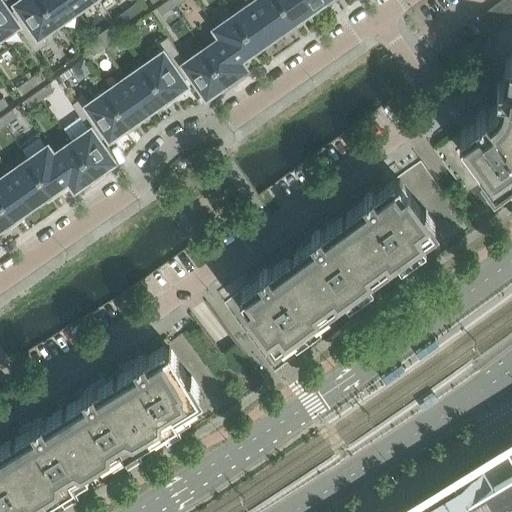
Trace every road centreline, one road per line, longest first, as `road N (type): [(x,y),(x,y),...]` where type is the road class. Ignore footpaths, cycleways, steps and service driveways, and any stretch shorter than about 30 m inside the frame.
road 1 (residential): [(0,365),(11,382),(40,383),(185,290),(410,127),(426,110),(424,88),(377,20)]
road 2 (residential): [(0,283),(131,191),(172,148),(227,124),(377,20)]
road 3 (secondary): [(511,258),(321,397),(133,511)]
road 4 (secondary): [(292,511),(511,370)]
